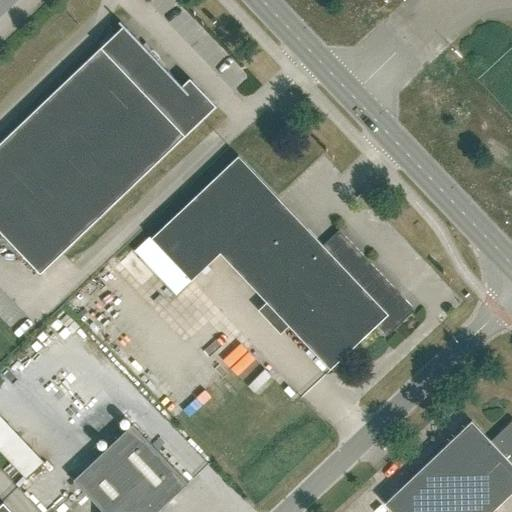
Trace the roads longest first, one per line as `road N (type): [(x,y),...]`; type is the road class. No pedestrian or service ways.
road 1 (tertiary): [(511,264),(261,0)]
road 2 (unclassified): [(288,511),(511,299)]
